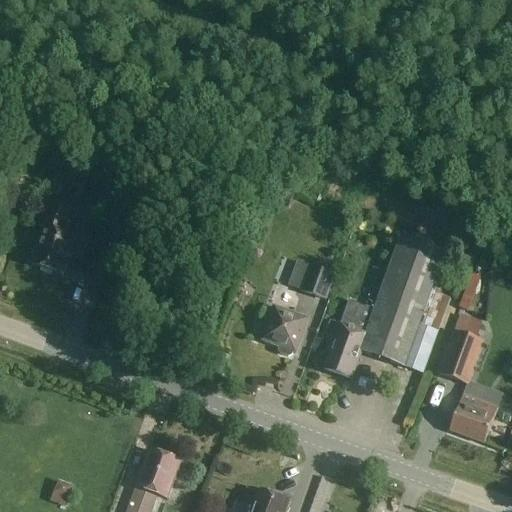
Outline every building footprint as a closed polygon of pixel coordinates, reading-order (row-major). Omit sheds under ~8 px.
[(53,157),(49,168),(62,171),(65,161),(65,158),(53,155),(53,157)] [(119,186),(116,195),(129,200),(134,186),(135,185),(122,180),(121,181),(119,186)] [(280,197),(283,190),(275,187),(272,195),(280,197)] [(63,277),(77,238),(67,235),(75,211),(49,202),(40,227),(45,228),(32,265),(63,277)] [(423,376),(450,300),(432,294),(446,255),(402,239),(375,313),(350,304),(342,327),(340,326),(324,371),(352,382),(362,354),(423,376)] [(327,302),(336,277),(309,268),(300,293),(327,302)] [(296,355),(308,322),(275,309),(263,343),(280,349),(279,353),(280,356),(289,359),(292,357),(293,354),(296,355)] [(455,333),(440,377),(469,388),(484,344),(474,340),(480,324),(463,318),(457,334),(455,333)] [(503,397),(471,385),(469,392),(466,391),(451,434),(485,446),(503,397)] [(168,501),(181,464),(150,453),(137,489),(168,501)] [(135,490),(127,511),(152,511),(158,499),(135,490)] [(289,503),(289,496),(279,492),(274,497),(260,493),(255,508),(252,507),(250,511),(287,511),(291,503),(289,503)]
